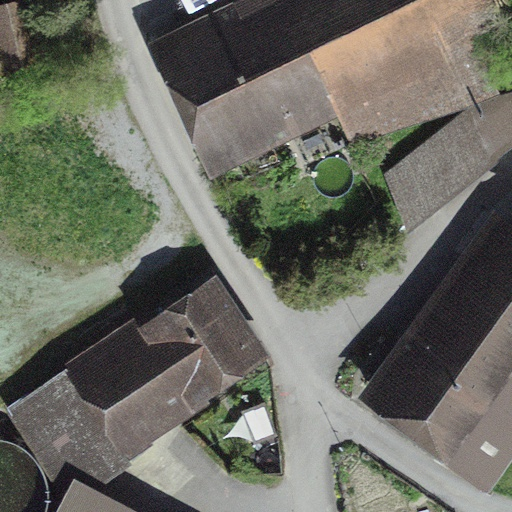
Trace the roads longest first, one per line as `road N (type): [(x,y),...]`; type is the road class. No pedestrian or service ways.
road 1 (unclassified): [(116,0),(195,209),(279,333),(312,411)]
road 2 (unclassified): [(511,509),(472,503),(312,411)]
